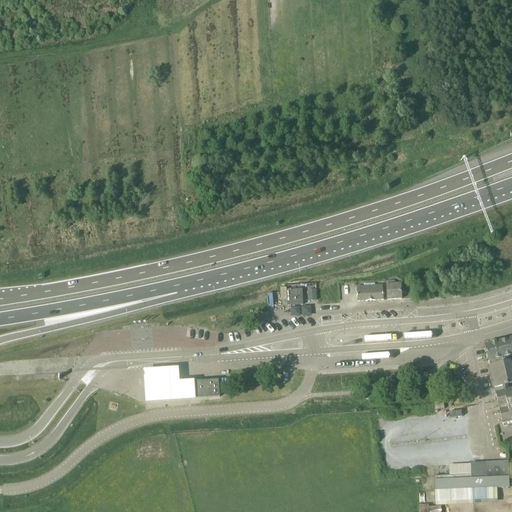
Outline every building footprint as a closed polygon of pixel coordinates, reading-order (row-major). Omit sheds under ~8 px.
[(384,301),(383,286),(375,286),(375,283),(364,284),(364,287),(357,288),(358,302),(366,302),(375,301),(384,301)] [(402,299),(401,293),(403,293),(403,284),(386,285),(388,300),(402,299)] [(303,305),(302,290),(286,291),(287,306),(303,305)] [(308,302),(317,301),(316,290),(308,291),(308,302)] [(511,340),(506,341),(506,342),(485,346),(489,362),(490,368),(495,389),(494,389),(495,396),(496,395),(503,425),(511,422),(511,340)] [(178,371),(145,373),(147,405),(195,402),(194,384),(179,385),(178,371)] [(219,380),(192,381),(193,391),(193,399),(220,397),(219,380)] [(435,491),(472,490),(509,488),(508,462),(471,464),(471,470),(458,470),(458,475),(457,475),(435,476),(435,491)]
